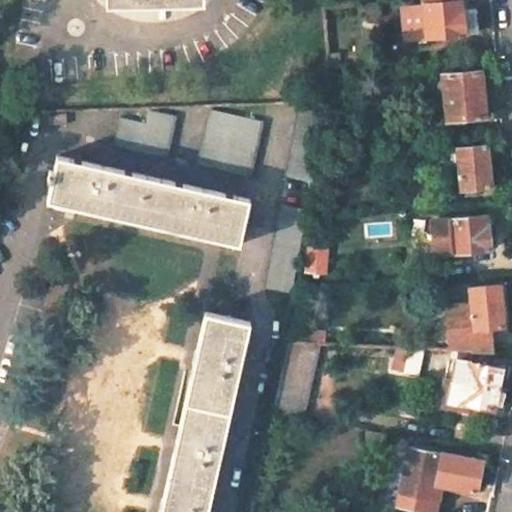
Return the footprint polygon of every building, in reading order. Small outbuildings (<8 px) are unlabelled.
[(353,0),(327,0),(328,8),(354,6),(353,0)] [(453,0),(431,2),(423,3),(426,36),(477,32),(475,8),(461,9),(460,0),(453,0)] [(481,70),(443,74),(447,119),(485,115),(481,70)] [(325,112),(299,107),(286,177),(312,182),(325,112)] [(262,121),(210,108),(197,164),(250,176),(262,121)] [(146,123),(120,117),(114,145),(166,157),(176,115),(149,109),(146,123)] [(66,113),(47,114),(48,124),(67,123),(66,113)] [(487,144),(457,147),(461,189),(491,186),(487,144)] [(249,199),(58,156),(54,171),(50,170),(48,179),(52,180),(48,200),(240,243),(249,199)] [(318,189),(309,187),(305,204),(314,205),(318,189)] [(307,209),(281,204),(265,288),(292,292),(307,209)] [(486,214),(432,219),(435,253),(490,248),(488,224),(487,224),(486,214)] [(306,269),(326,271),(328,246),(308,244),(306,269)] [(504,326),(500,284),(471,287),(473,306),(447,308),(451,349),(492,352),(490,332),(495,326),(504,326)] [(206,511),(250,322),(206,312),(160,511),(206,511)] [(317,330),(291,329),(289,341),(316,343),(317,330)] [(316,343),(289,341),(273,411),(302,417),(316,343)] [(409,347),(397,346),(392,370),(404,372),(409,347)] [(423,348),(409,347),(404,372),(418,374),(423,348)] [(502,368),(457,358),(449,398),(493,408),(502,368)] [(483,461),(410,446),(401,491),(433,498),(433,494),(436,482),(477,491),(483,461)] [(433,498),(401,491),(399,504),(436,511),(438,511),(442,496),(433,494),(433,498)]
